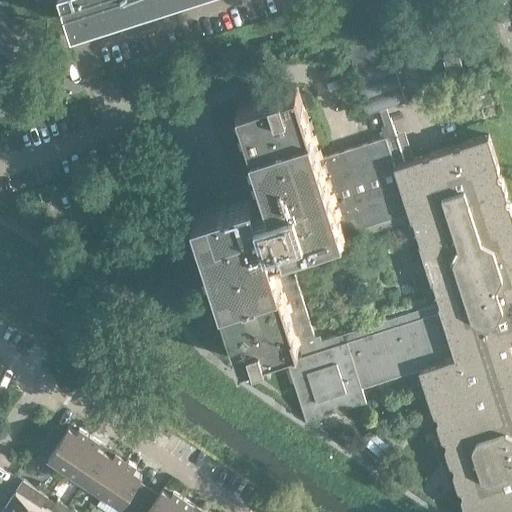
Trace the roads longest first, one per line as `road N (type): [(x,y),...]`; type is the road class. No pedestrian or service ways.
road 1 (unclassified): [(0,28),(43,51),(71,48),(224,0)]
road 2 (residential): [(241,511),(41,386)]
